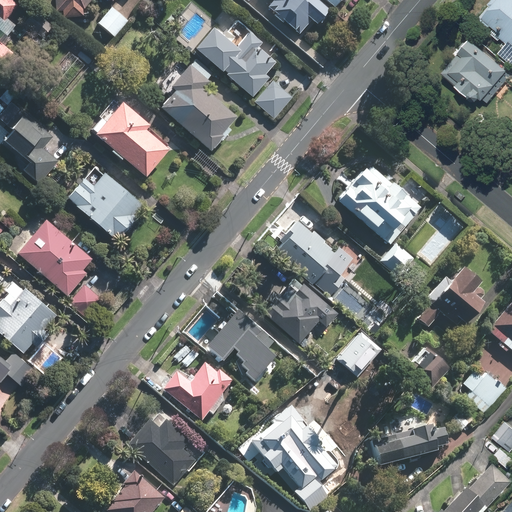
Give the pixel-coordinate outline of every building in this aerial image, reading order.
[(0,0),(0,70),(16,52),(0,37),(0,15),(6,21),(20,5),(15,0),(0,0)] [(56,0),(58,11),(64,10),(65,17),(86,15),(85,8),(87,8),(93,0),(114,0),(115,1),(115,0),(56,0)] [(319,23),(332,9),(322,0),(274,0),(269,6),(277,12),(275,15),(285,23),(287,21),(300,34),(314,19),(319,23)] [(495,57),(511,70),(511,0),(489,0),(470,23),(483,34),(485,31),(504,47),(495,57)] [(113,6),(98,23),(115,38),(130,21),(113,6)] [(37,9),(26,22),(43,37),(55,25),(37,9)] [(217,26),(198,47),(254,97),(272,77),(267,73),(278,61),(261,46),(265,41),(239,18),(226,33),(217,26)] [(506,73),(466,42),(438,77),(452,88),(450,91),(470,107),(477,99),(482,103),(506,73)] [(162,105),(213,150),(233,128),(231,126),(240,115),(208,87),(213,81),(210,78),(214,73),(197,58),(173,85),(177,88),(162,105)] [(274,80),(256,101),(276,118),(294,97),(274,80)] [(103,116),(92,128),(147,175),(172,146),(149,126),(153,122),(126,99),(122,103),(116,98),(101,115),(103,116)] [(55,136),(13,100),(0,115),(15,128),(6,138),(32,160),(25,169),(41,182),(60,159),(46,147),(55,136)] [(371,160),(338,196),(390,242),(422,206),(371,160)] [(86,174),(68,196),(118,239),(138,215),(135,213),(145,202),(107,170),(96,183),(86,174)] [(465,223),(440,203),(425,221),(436,230),(418,253),(432,264),(465,223)] [(50,216),(19,249),(69,294),(89,271),(84,267),(94,256),(50,216)] [(275,251),(327,297),(342,279),(328,267),(340,254),(334,249),(337,246),(316,227),(313,230),(299,218),(281,238),(284,241),(275,251)] [(416,258),(396,241),(382,257),(402,275),(416,258)] [(465,261),(417,317),(428,326),(441,311),(457,324),(462,317),(467,321),(486,298),(474,289),(484,277),(465,261)] [(326,325),(339,311),(295,272),(271,298),(274,300),(265,309),(300,342),(320,320),(326,325)] [(30,354),(43,366),(55,351),(43,341),(52,331),(46,327),(60,311),(28,283),(25,287),(15,278),(6,287),(9,290),(0,300),(0,312),(2,314),(0,315),(0,328),(25,350),(34,340),(39,344),(30,354)] [(86,282),(69,302),(88,317),(104,298),(86,282)] [(511,299),(487,328),(502,340),(499,344),(507,351),(510,347),(511,348),(511,299)] [(237,313),(230,307),(212,326),(220,334),(207,347),(222,361),(236,345),(242,350),(238,355),(246,361),(242,365),(250,371),(247,374),(254,380),(276,356),(268,348),(274,342),(240,310),(237,313)] [(452,365),(428,345),(409,367),(434,388),(452,365)] [(23,385),(38,369),(15,348),(7,357),(0,350),(0,382),(9,373),(23,385)] [(203,421),(233,380),(208,361),(193,381),(179,370),(163,391),(203,421)] [(465,396),(483,412),(507,386),(498,378),(496,380),(486,371),(483,375),(475,368),(463,382),(471,390),(465,396)] [(324,441),(294,406),(287,411),(285,409),(274,418),(276,421),(253,440),(264,453),(261,456),(275,473),(283,467),(300,487),(296,491),(312,510),(329,496),(319,484),(338,468),(319,445),(324,441)] [(152,419),(128,448),(176,487),(205,451),(167,420),(161,427),(152,419)] [(511,423),(509,421),(495,438),(511,451),(511,423)] [(373,439),(379,465),(439,450),(438,446),(449,443),(445,427),(434,429),(433,424),(373,439)] [(511,454),(504,448),(496,456),(507,467),(511,461),(511,454)] [(483,511),(511,482),(491,464),(469,488),(467,485),(444,510),(441,508),(438,511),(483,511)] [(106,511),(153,511),(166,496),(135,471),(124,484),(127,486),(106,511)]
